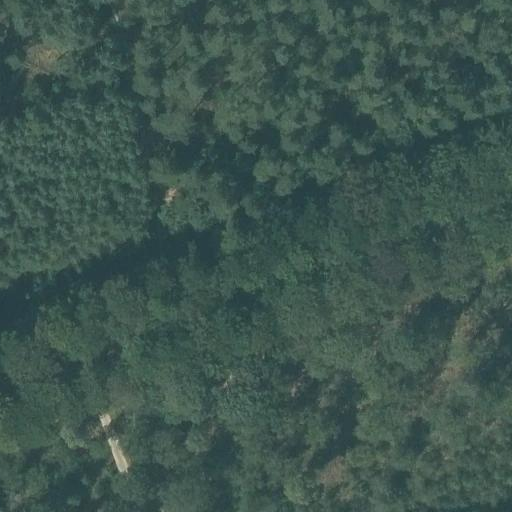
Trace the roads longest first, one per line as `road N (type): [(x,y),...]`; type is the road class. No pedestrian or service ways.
road 1 (track): [(182,307),(511,179)]
road 2 (track): [(83,358),(136,511)]
